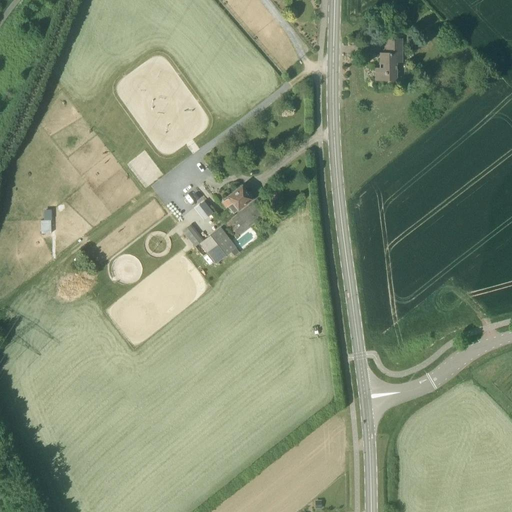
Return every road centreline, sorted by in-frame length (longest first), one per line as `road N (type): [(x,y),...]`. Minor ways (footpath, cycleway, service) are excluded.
road 1 (secondary): [(365,400),(336,158),(337,0)]
road 2 (unclassified): [(511,337),(466,355),(424,387),(365,400)]
